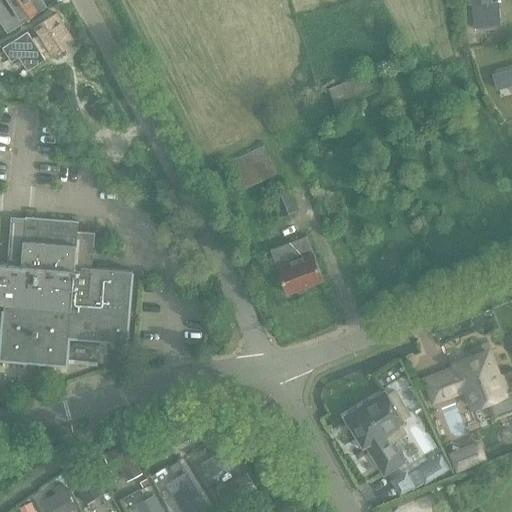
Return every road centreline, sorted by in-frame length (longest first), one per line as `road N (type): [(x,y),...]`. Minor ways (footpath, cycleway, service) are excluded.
road 1 (unclassified): [(271,371),(83,0)]
road 2 (unclassified): [(0,426),(171,380),(271,371)]
road 3 (unclassified): [(271,371),(511,277)]
road 4 (unclassified): [(353,511),(271,371)]
